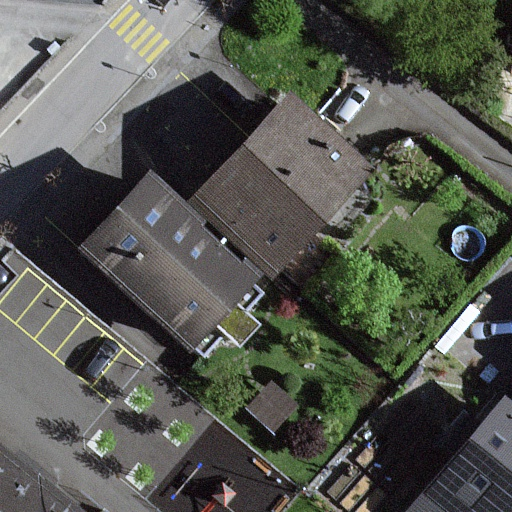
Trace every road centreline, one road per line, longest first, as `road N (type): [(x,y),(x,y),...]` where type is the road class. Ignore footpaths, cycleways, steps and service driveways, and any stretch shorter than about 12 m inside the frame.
road 1 (residential): [(511,165),(304,0)]
road 2 (residential): [(127,50),(0,189)]
road 3 (residential): [(0,14),(87,16),(127,50)]
